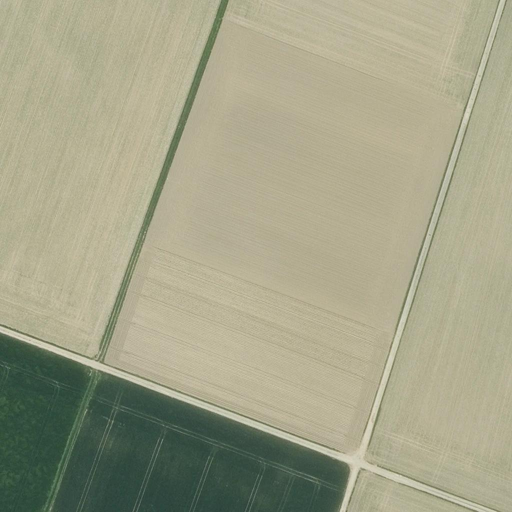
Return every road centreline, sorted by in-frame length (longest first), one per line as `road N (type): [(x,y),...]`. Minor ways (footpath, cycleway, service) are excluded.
road 1 (track): [(226,0),(45,511)]
road 2 (track): [(503,0),(357,462)]
road 3 (track): [(357,462),(0,330)]
road 4 (track): [(487,511),(357,462)]
